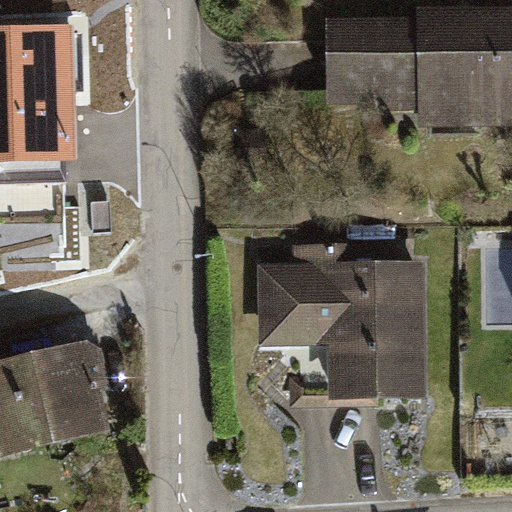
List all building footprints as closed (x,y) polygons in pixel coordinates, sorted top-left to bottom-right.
[(84,13),(53,15),(56,61),(86,58),(84,13)] [(460,28),(332,30),(333,101),(387,100),(387,92),(424,92),(424,123),(496,122),(495,108),(511,107),(511,14),(460,15),(460,28)] [(56,61),(0,65),(0,181),(0,184),(82,176),(81,146),(69,147),(65,110),(94,107),(90,58),(86,58),(56,61)] [(270,145),(237,148),(240,180),(273,177),(270,145)] [(293,276),(272,277),(272,337),(314,337),(318,332),(318,324),(334,324),(335,343),(337,343),(337,398),(420,397),(418,268),(342,269),(342,248),(299,249),(299,270),(293,276)] [(96,352),(0,374),(0,447),(96,426),(87,388),(104,384),(96,352)]
